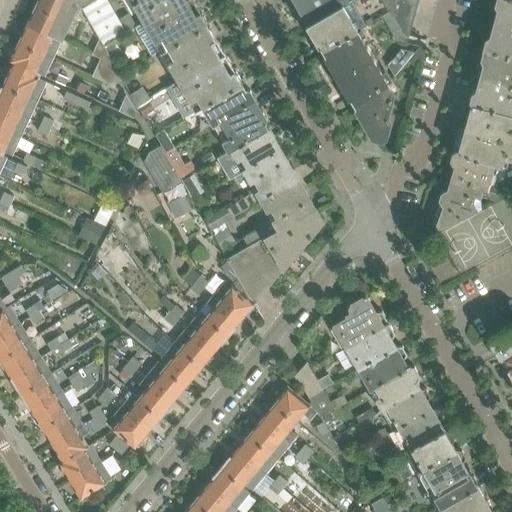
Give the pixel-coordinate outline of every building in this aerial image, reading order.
[(73,0),(37,0),(36,4),(61,16),(71,20),(79,3),(73,0)] [(106,0),(86,0),(80,4),(100,37),(104,45),(125,32),(117,19),(108,3),(106,0)] [(132,0),(144,21),(179,0),(132,0)] [(179,0),(144,21),(135,26),(152,56),(161,50),(208,23),(194,0),(179,0)] [(294,0),(299,7),(295,9),(301,20),(305,18),(307,22),(342,2),(345,0),(294,0)] [(345,0),(342,2),(307,22),(320,45),(322,48),(357,28),(382,14),(396,39),(404,34),(391,11),(390,9),(385,2),(384,0),(345,0)] [(404,0),(385,0),(385,2),(390,9),(391,11),(412,17),(416,3),(404,0)] [(495,18),(494,20),(511,24),(511,0),(496,0),(496,3),(498,6),(498,7),(497,11),(495,18)] [(36,4),(27,22),(62,38),(71,20),(61,16),(36,4)] [(412,17),(391,11),(404,34),(407,35),(412,17)] [(135,26),(128,13),(117,19),(125,32),(135,26)] [(487,37),(484,46),(485,47),(511,54),(511,24),(494,20),(493,23),(492,30),(490,34),(490,35),(487,37)] [(27,22),(19,41),(44,52),(49,42),(58,47),(62,38),(27,22)] [(208,23),(161,50),(179,80),(225,53),(222,49),(208,23)] [(357,28),(322,48),(325,52),(338,75),(372,54),(357,28)] [(99,38),(93,52),(101,56),(114,63),(112,59),(110,56),(105,47),(103,45),(99,38)] [(19,41),(10,60),(14,61),(12,65),(19,68),(33,75),(42,79),(44,75),(48,68),(39,64),(44,52),(19,41)] [(121,50),(115,41),(105,47),(110,56),(121,50)] [(414,53),(408,60),(419,69),(419,65),(421,62),(423,51),(418,47),(414,53)] [(480,72),(480,74),(511,83),(511,54),(485,47),(484,48),(483,48),(481,57),(483,60),(483,61),(482,65),(480,72)] [(402,49),(390,64),(396,75),(408,60),(414,53),(402,49)] [(179,80),(169,85),(187,115),(202,106),(242,82),(234,68),(232,65),(226,56),(225,53),(179,80)] [(372,54),(338,75),(351,98),(353,101),(387,80),(372,54)] [(128,70),(119,55),(112,59),(114,63),(121,74),(128,70)] [(101,56),(92,75),(115,86),(117,82),(122,79),(114,63),(101,56)] [(12,65),(4,83),(29,95),(37,99),(41,89),(45,81),(42,80),(42,79),(33,75),(19,68),(12,65)] [(59,73),(55,80),(65,85),(68,78),(59,73)] [(472,91),(470,98),(472,101),(472,102),(511,112),(511,83),(480,74),(479,78),(476,89),(475,89),(472,91)] [(387,80),(353,101),(355,105),(363,119),(361,121),(362,124),(367,132),(369,134),(371,132),(372,135),(373,135),(380,137),(385,134),(389,118),(386,113),(392,89),(387,80)] [(4,83),(0,90),(0,104),(28,118),(32,109),(37,99),(29,95),(4,83)] [(222,94),(202,106),(208,115),(213,124),(233,112),(252,101),(252,100),(253,98),(253,96),(251,93),(250,90),(248,90),(246,89),(244,86),(242,83),(222,94)] [(142,87),(132,93),(138,103),(147,98),(149,97),(142,87)] [(66,90),(63,98),(87,109),(90,102),(66,90)] [(126,94),(119,110),(131,116),(135,108),(126,94)] [(147,98),(138,103),(145,116),(155,110),(147,98)] [(233,112),(220,120),(223,125),(231,137),(224,141),(230,150),(233,148),(268,128),(267,126),(266,124),(265,121),(267,117),(264,112),(261,111),(258,111),(256,106),(252,101),(233,112)] [(459,129),(455,142),(459,143),(457,150),(495,161),(511,165),(511,112),(472,102),(470,110),(467,121),(465,130),(458,128),(458,129),(459,129)] [(0,104),(0,126),(12,132),(20,136),(25,126),(28,118),(0,104)] [(44,115),(40,123),(58,131),(59,132),(62,124),(44,115)] [(40,123),(37,130),(55,139),(58,131),(40,123)] [(0,149),(8,153),(11,154),(15,146),(20,136),(12,132),(0,126),(0,149)] [(268,128),(233,148),(246,170),(263,160),(268,169),(286,159),(274,138),(274,137),(272,133),(270,130),(268,128)] [(162,129),(154,133),(161,144),(165,151),(173,147),(162,129)] [(132,133),(127,143),(138,148),(144,136),(132,133)] [(149,151),(144,161),(162,192),(182,180),(181,178),(165,151),(161,144),(149,151)] [(173,147),(165,151),(181,178),(195,170),(190,162),(184,166),(173,147)] [(455,163),(450,181),(468,186),(468,184),(493,190),(498,192),(499,187),(493,182),(495,173),(491,172),(495,161),(457,150),(457,151),(456,151),(452,153),(451,159),(453,163),(455,163)] [(26,152),(23,159),(41,168),(45,160),(26,152)] [(257,189),(226,206),(233,217),(263,200),(299,180),(293,170),(292,170),(292,169),(286,159),(268,169),(263,160),(246,170),(257,189)] [(17,162),(14,169),(24,174),(27,167),(17,162)] [(190,176),(183,180),(193,197),(200,193),(190,176)] [(137,184),(136,190),(139,194),(144,196),(149,193),(150,188),(153,187),(148,179),(143,182),(143,181),(137,184)] [(299,180),(263,200),(275,220),(293,210),(298,218),(315,208),(303,188),(303,187),(299,180)] [(440,205),(432,225),(436,227),(434,231),(476,208),(473,201),(475,195),(491,200),(492,200),(508,191),(510,190),(509,189),(508,190),(499,187),(498,192),(493,190),(468,184),(468,186),(450,181),(450,183),(448,191),(445,190),(442,193),(440,198),(442,202),(442,203),(441,205),(440,205)] [(4,191),(0,198),(10,203),(16,206),(19,198),(14,196),(4,191)] [(187,192),(167,202),(175,218),(195,208),(187,192)] [(0,198),(0,199),(0,205),(8,209),(10,203),(0,198)] [(103,202),(98,213),(109,218),(114,208),(103,202)] [(226,206),(205,218),(212,230),(213,229),(224,223),(233,218),(233,217),(226,206)] [(275,220),(245,238),(250,247),(270,282),(281,268),(299,246),(308,236),(322,220),(316,210),(315,208),(298,218),(293,210),(275,220)] [(87,217),(78,235),(95,244),(105,226),(96,221),(87,217)] [(216,234),(215,235),(224,248),(224,249),(236,243),(227,228),(216,234)] [(250,247),(230,258),(254,302),(270,282),(250,247)] [(20,265),(1,277),(5,284),(15,278),(25,272),(20,265)] [(193,268),(184,279),(191,285),(195,281),(200,275),(193,268)] [(200,275),(195,281),(204,288),(208,282),(200,275)] [(15,278),(5,284),(9,291),(19,285),(15,278)] [(191,285),(190,287),(198,294),(204,288),(195,281),(191,285)] [(58,283),(46,291),(52,300),(67,290),(58,283)] [(219,287),(212,294),(241,317),(253,302),(232,285),(225,293),(219,287)] [(213,307),(206,317),(228,334),(241,317),(212,294),(206,302),(213,307)] [(347,304),(329,315),(334,324),(333,327),(345,348),(388,322),(381,311),(375,311),(366,296),(367,296),(365,294),(363,295),(351,302),(350,307),(352,311),(351,311),(347,304)] [(40,300),(26,309),(30,316),(39,310),(44,307),(40,300)] [(174,305),(169,311),(178,318),(183,312),(174,305)] [(39,310),(30,316),(34,323),(43,317),(44,317),(39,310)] [(169,311),(164,318),(173,325),(178,318),(169,311)] [(0,312),(0,335),(19,323),(15,315),(7,320),(2,312),(0,312)] [(193,318),(187,325),(215,349),(228,334),(206,317),(200,324),(193,318)] [(388,322),(345,348),(357,368),(395,346),(391,338),(395,333),(388,322)] [(19,323),(0,335),(0,358),(23,345),(17,335),(24,330),(19,323)] [(511,324),(490,337),(500,354),(511,346),(511,324)] [(181,333),(174,341),(181,347),(202,365),(215,349),(187,325),(181,333)] [(141,329),(135,336),(152,350),(157,344),(149,337),(149,336),(141,329)] [(60,343),(51,349),(51,351),(55,357),(65,351),(64,350),(72,346),(78,343),(73,336),(69,339),(68,338),(60,343)] [(56,337),(46,343),(51,349),(60,343),(56,337)] [(23,345),(0,358),(10,375),(41,357),(36,349),(29,354),(23,345)] [(395,346),(357,368),(369,388),(407,366),(403,359),(407,354),(401,345),(395,346)] [(511,346),(500,354),(502,357),(510,371),(511,373),(511,346)] [(167,350),(161,356),(168,362),(167,363),(164,367),(186,384),(189,381),(202,365),(181,347),(174,355),(167,350)] [(41,357),(10,375),(21,393),(44,378),(38,368),(45,364),(56,357),(55,357),(51,351),(41,357)] [(133,355),(128,361),(136,369),(141,362),(133,355)] [(95,360),(63,380),(67,387),(72,384),(82,378),(100,367),(95,360)] [(128,361),(122,368),(131,375),(136,369),(128,361)] [(151,368),(145,376),(173,400),(186,384),(164,367),(157,361),(151,368)] [(307,363),(296,375),(309,397),(322,389),(310,368),(310,367),(307,363)] [(407,366),(369,388),(381,409),(419,387),(415,380),(417,379),(419,375),(414,366),(409,365),(408,365),(407,366)] [(145,376),(138,384),(145,390),(139,397),(160,415),(173,400),(145,376)] [(44,378),(21,393),(32,410),(61,391),(67,387),(63,380),(61,378),(56,382),(57,384),(50,388),(44,378)] [(82,378),(72,384),(76,391),(86,385),(82,378)] [(107,386),(102,392),(111,399),(116,393),(107,386)] [(287,387),(275,402),(297,421),(304,426),(311,417),(317,411),(310,405),(287,387)] [(419,387),(381,409),(393,429),(431,407),(427,401),(429,395),(425,388),(419,387)] [(311,401),(307,403),(317,411),(320,416),(333,408),(330,402),(322,389),(309,397),(311,401)] [(61,391),(32,410),(42,427),(65,413),(59,403),(66,398),(61,391)] [(102,392),(97,399),(105,406),(111,399),(102,392)] [(342,395),(330,402),(333,408),(346,401),(342,395)] [(125,400),(119,407),(147,431),(160,415),(139,397),(132,405),(125,400)] [(275,402),(262,418),(291,442),(297,435),(290,429),(297,421),(275,402)] [(98,405),(89,411),(93,418),(103,412),(98,405)] [(119,407),(113,415),(120,420),(113,429),(119,433),(135,446),(147,431),(119,407)] [(372,407),(355,416),(358,422),(375,412),(372,407)] [(431,407),(393,429),(405,450),(443,428),(439,421),(441,416),(437,408),(431,408),(431,407)] [(103,412),(93,418),(97,425),(107,419),(103,412)] [(65,413),(42,427),(52,443),(82,425),(78,418),(71,422),(65,413)] [(262,418),(249,433),(271,452),(278,443),(286,449),(291,442),(262,418)] [(323,421),(316,425),(324,440),(331,436),(323,421)] [(82,425),(52,443),(63,460),(83,448),(86,446),(80,437),(87,433),(82,425)] [(409,466),(398,472),(402,478),(417,470),(455,448),(451,442),(453,436),(449,429),(443,428),(405,450),(411,460),(406,463),(409,466)] [(384,429),(368,438),(370,442),(387,433),(384,429)] [(249,433),(237,448),(266,472),(272,466),(265,460),(271,452),(249,433)] [(116,435),(109,443),(115,449),(122,440),(116,435)] [(122,440),(115,449),(122,454),(129,445),(122,440)] [(305,443),(300,450),(308,457),(314,450),(305,443)] [(395,447),(380,455),(384,461),(398,453),(395,447)] [(63,460),(59,462),(70,480),(100,461),(96,454),(89,458),(83,448),(63,460)] [(223,464),(220,468),(223,471),(243,486),(245,483),(253,474),(260,479),(266,472),(237,448),(223,464)] [(455,448),(417,470),(429,492),(467,469),(463,462),(465,457),(461,449),(455,449),(455,448)] [(300,450),(294,456),(303,463),(308,457),(300,450)] [(100,461),(70,480),(81,497),(105,482),(113,473),(109,467),(105,468),(100,461)] [(220,468),(207,484),(237,508),(243,500),(236,495),(243,486),(223,471),(220,468)] [(429,492),(427,493),(436,508),(440,505),(476,485),(467,469),(429,492)] [(279,474),(274,480),(283,487),(288,481),(287,480),(279,474)] [(274,480),(269,487),(278,494),(283,487),(274,480)] [(194,500),(208,511),(220,511),(223,509),(228,511),(233,511),(237,508),(207,484),(194,500)] [(492,511),(476,485),(440,505),(444,511),(492,511)] [(384,496),(373,503),(378,511),(382,511),(391,507),(384,496)] [(208,511),(194,500),(184,511),(208,511)]
